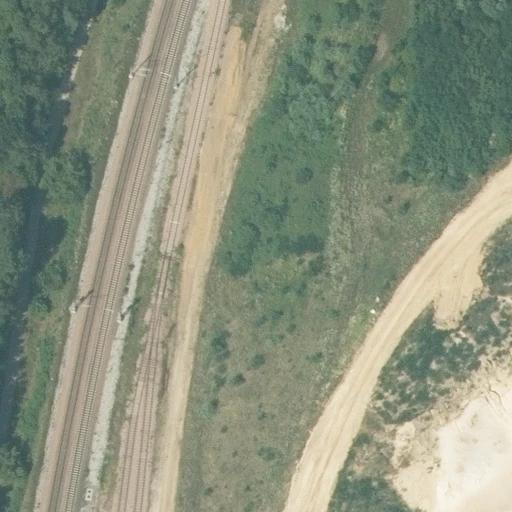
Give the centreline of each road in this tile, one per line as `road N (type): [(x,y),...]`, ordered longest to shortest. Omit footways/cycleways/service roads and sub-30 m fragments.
road 1 (track): [(257,0),(221,143),(158,511)]
road 2 (track): [(0,469),(42,196),(102,0)]
